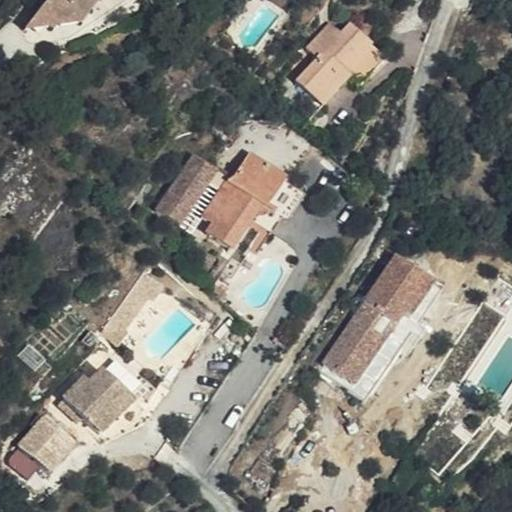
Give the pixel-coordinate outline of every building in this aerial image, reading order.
[(47,0),(39,11),(52,23),(84,19),(98,0),(47,0)] [(410,9),(411,5),(410,2),(409,0),(392,0),(392,3),(391,6),(393,10),(395,12),(398,14),(402,14),(405,14),(408,12),(410,9)] [(52,23),(39,11),(24,31),(57,27),(52,23)] [(52,23),(57,27),(80,24),(84,19),(52,23)] [(371,45),(348,23),(338,33),(330,23),(306,48),(316,57),(294,80),(322,107),(351,77),(346,71),(371,45)] [(387,60),(371,45),(346,71),(351,77),(361,88),(387,60)] [(256,117),(268,103),(258,93),(244,107),(256,117)] [(212,155),(226,139),(217,130),(203,148),(212,155)] [(280,152),(290,159),(297,154),(302,157),(307,149),(290,138),(280,152)] [(285,177),(249,153),(227,186),(222,194),(207,217),(216,223),(209,234),(233,250),(254,218),(274,232),(284,217),(289,220),(308,193),(285,178),(285,177)] [(217,173),(192,156),(155,210),(181,227),(209,185),(214,177),(217,173)] [(214,177),(209,185),(222,194),(227,186),(214,177)] [(411,319),(435,282),(397,257),(327,364),(358,383),(404,314),(411,319)] [(322,371),(353,392),(369,402),(444,288),(435,282),(411,319),(404,314),(358,383),(327,364),(322,371)] [(100,287),(89,297),(97,306),(108,295),(100,287)] [(94,332),(85,343),(94,349),(102,338),(94,332)] [(100,436),(135,403),(105,372),(92,384),(87,379),(62,404),(71,415),(76,410),(85,420),(100,436)] [(76,410),(71,415),(80,425),(85,420),(76,410)] [(77,448),(42,416),(34,447),(28,441),(26,454),(31,458),(51,476),(77,448)] [(31,458),(28,462),(48,480),(51,476),(31,458)] [(38,475),(14,475),(14,487),(39,486),(38,475)]
